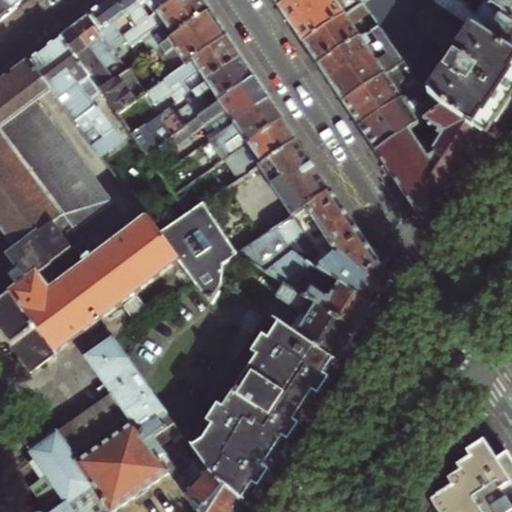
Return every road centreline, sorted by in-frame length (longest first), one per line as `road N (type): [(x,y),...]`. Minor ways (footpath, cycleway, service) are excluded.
road 1 (tertiary): [(234,0),(440,308)]
road 2 (secondary): [(440,308),(310,511)]
road 3 (secondary): [(357,511),(466,344)]
road 4 (secondary): [(511,199),(440,308)]
